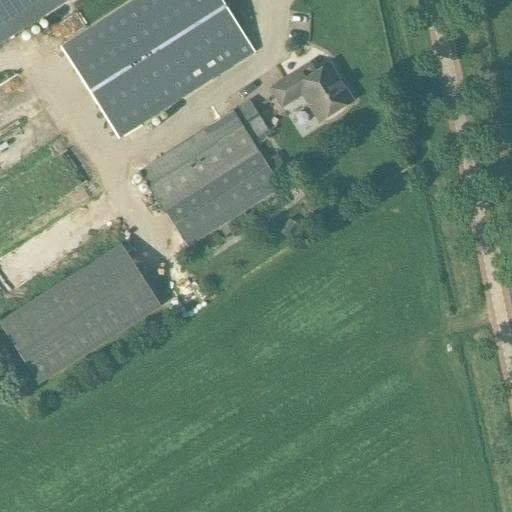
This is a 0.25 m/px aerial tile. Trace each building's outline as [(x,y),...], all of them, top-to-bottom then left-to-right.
[(0,0),(0,39),(61,0),(0,0)] [(254,52),(220,0),(137,0),(61,48),(118,139),(254,52)] [(316,73),(310,64),(270,89),(282,108),(302,95),(319,123),(353,101),(342,85),(339,87),(326,67),(316,73)] [(207,129),(139,172),(165,213),(188,248),(281,187),(277,180),(265,162),(252,142),(268,131),(249,102),(207,129)] [(0,187),(0,210),(7,226),(59,202),(43,168),(0,187)] [(162,308),(122,245),(0,322),(0,325),(39,386),(162,308)]
